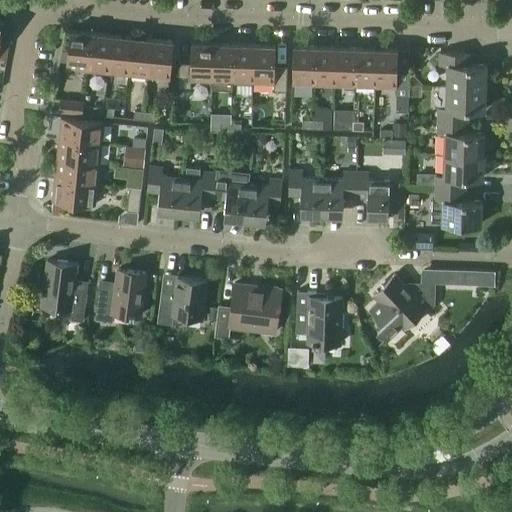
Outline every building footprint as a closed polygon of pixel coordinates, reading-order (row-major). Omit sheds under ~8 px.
[(88,70),(92,33),(70,30),(66,68),(88,70)] [(108,72),(112,35),(92,33),(88,70),(108,72)] [(128,75),(132,37),(112,35),(108,72),(128,75)] [(149,77),(152,39),(132,37),(128,75),(149,77)] [(170,79),(174,41),(152,39),(149,77),(170,79)] [(212,81),(213,43),(192,42),(191,63),(179,63),(178,87),(191,88),(191,80),(212,81)] [(233,82),(234,44),(213,43),(212,81),(212,89),(232,90),(233,82)] [(253,83),(254,44),(234,44),(233,82),(253,83)] [(287,91),(287,67),(275,66),(275,45),(254,44),(253,83),(274,83),(274,91),(287,91)] [(314,85),(315,47),(294,46),(292,84),(314,85)] [(335,85),(336,47),(315,47),(314,85),(335,85)] [(355,86),(356,48),(336,47),(335,85),(355,86)] [(375,87),(376,49),(356,48),(355,86),(375,87)] [(410,71),(397,70),(398,49),(376,49),(375,87),(396,87),(396,95),(409,96),(410,71)] [(465,52),(440,51),(440,64),(447,65),(447,86),(486,87),(487,65),(465,64),(465,52)] [(485,109),(486,87),(447,86),(446,107),(438,106),(438,119),(463,120),(463,109),(485,109)] [(84,101),(72,100),(60,99),(59,111),(71,112),(83,113),(84,101)] [(103,115),(104,107),(94,106),(93,114),(103,115)] [(114,116),(115,108),(104,107),(103,115),(114,116)] [(144,120),(145,111),(135,110),(134,119),(144,120)] [(154,121),(155,112),(145,111),(144,120),(154,121)] [(353,130),(353,121),(354,114),(343,113),(343,129),(353,130)] [(102,143),(104,122),(73,119),(61,117),(59,139),(102,143)] [(312,128),(313,119),(302,119),(302,128),(312,128)] [(323,128),(323,120),(313,119),(312,128),(323,128)] [(462,132),(463,120),(438,119),(437,132),(445,133),(444,154),(483,155),(484,133),(462,132)] [(364,121),(353,121),(353,130),(363,130),(364,121)] [(231,131),(232,123),(221,122),(221,131),(231,131)] [(241,132),(241,123),(232,123),(231,131),(241,132)] [(146,148),(147,135),(138,134),(137,147),(145,148),(146,148)] [(100,163),(102,143),(59,139),(57,159),(100,163)] [(144,162),(145,148),(137,147),(136,147),(135,161),(144,162)] [(483,177),(483,155),(444,154),(444,175),(436,175),(435,188),(461,188),(461,177),(483,177)] [(97,183),(100,163),(57,159),(55,179),(97,183)] [(178,213),(182,176),(162,174),(163,167),(150,166),(147,190),(159,191),(157,211),(168,212),(178,213)] [(214,197),(216,172),(204,171),(203,178),(198,178),(199,168),(187,167),(186,177),(182,176),(178,213),(200,216),(202,196),(214,197)] [(142,184),(144,170),(135,169),(134,183),(142,184)] [(322,215),(323,178),(302,177),(302,170),(290,170),(289,194),(301,195),(300,215),(322,215)] [(355,196),(356,171),(343,171),(343,178),(323,178),(322,215),(343,216),(344,196),(355,196)] [(369,172),(356,171),(355,196),(367,197),(366,217),(388,217),(390,180),(369,179),(369,172)] [(245,220),(249,183),(228,181),(229,174),(216,172),(214,197),(225,198),(223,218),(234,219),(245,220)] [(269,185),(249,183),(245,220),(266,223),(268,203),(280,204),(282,180),(270,178),(269,185)] [(95,205),(97,183),(55,179),(53,201),(95,205)] [(139,212),(141,188),(129,187),(127,211),(139,212)] [(460,200),(461,188),(435,188),(435,200),(431,200),(431,222),(442,222),(481,224),(482,201),(460,200)] [(421,232),(404,232),(404,248),(420,249),(421,232)] [(77,263),(48,260),(42,306),(70,309),(72,319),(83,321),(87,289),(74,287),(77,263)] [(140,315),(146,272),(118,268),(116,285),(99,283),(95,318),(113,320),(114,311),(130,313),(130,314),(140,315)] [(395,273),(373,294),(379,300),(370,309),(380,319),(376,322),(380,326),(378,328),(388,339),(402,325),(405,328),(426,308),(429,311),(435,305),(436,282),(421,282),(411,291),(395,273)] [(175,296),(161,295),(158,322),(172,324),(174,314),(203,317),(207,280),(177,276),(175,296)] [(279,306),(282,289),(277,289),(278,287),(266,286),(266,287),(234,283),(231,306),(218,304),(215,336),(229,338),(230,326),(275,331),(279,306)] [(316,296),(316,291),(297,291),(296,333),(308,333),(307,341),(341,342),(341,325),(344,325),(344,313),(342,312),(342,296),(316,296)] [(291,365),(312,365),(312,346),(291,346),(291,365)]
